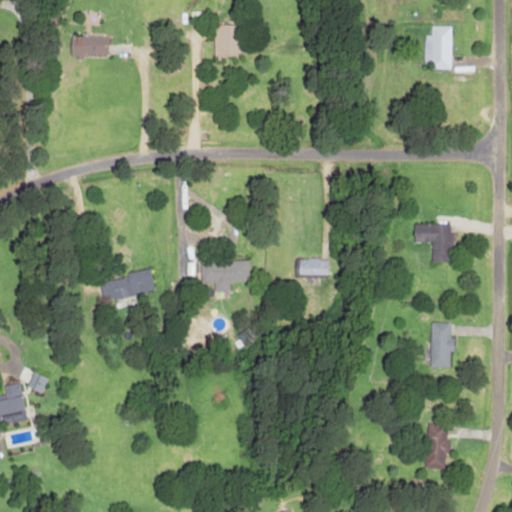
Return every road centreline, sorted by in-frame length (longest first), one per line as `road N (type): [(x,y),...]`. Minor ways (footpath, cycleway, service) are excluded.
road 1 (residential): [(474,511),(497,423),(495,0)]
road 2 (residential): [(0,199),(77,168),(158,154),(498,153)]
